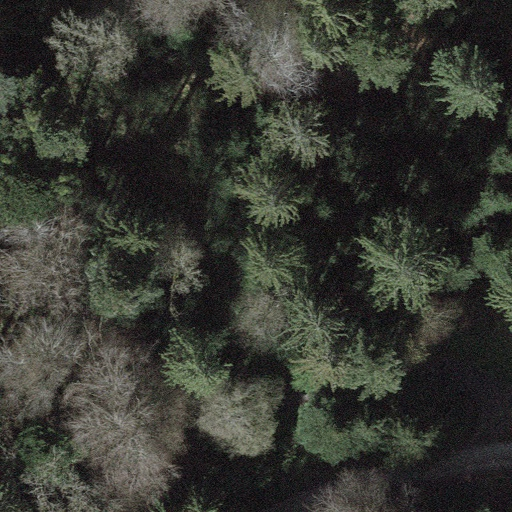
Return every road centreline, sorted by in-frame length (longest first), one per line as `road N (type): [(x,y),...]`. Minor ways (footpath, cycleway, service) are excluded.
road 1 (track): [(94,511),(321,376),(380,358),(447,360),(503,379),(511,390)]
road 2 (track): [(317,511),(511,450)]
